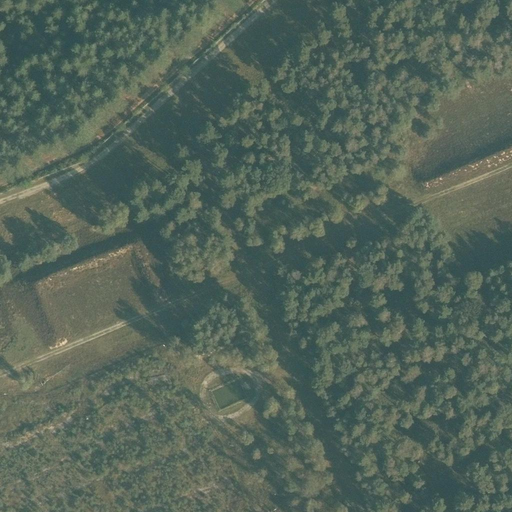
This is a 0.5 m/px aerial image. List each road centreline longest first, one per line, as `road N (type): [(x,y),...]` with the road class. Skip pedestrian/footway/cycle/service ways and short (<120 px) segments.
road 1 (track): [(0,375),(511,162)]
road 2 (track): [(0,200),(85,166),(271,0)]
road 3 (track): [(250,0),(108,130),(0,186)]
road 4 (track): [(355,511),(249,268)]
